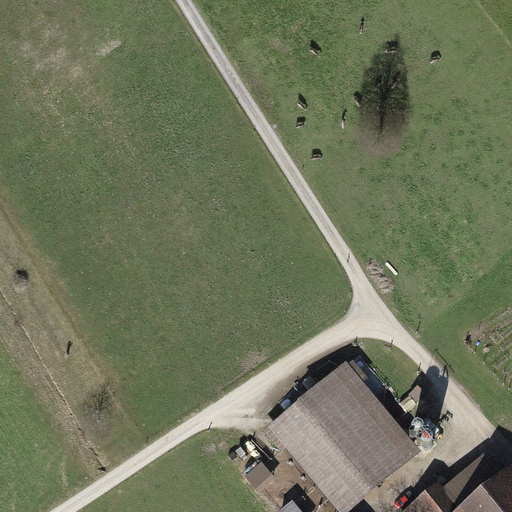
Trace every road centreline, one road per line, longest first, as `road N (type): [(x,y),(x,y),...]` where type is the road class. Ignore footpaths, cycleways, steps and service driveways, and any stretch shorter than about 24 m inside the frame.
road 1 (track): [(67,511),(375,307)]
road 2 (track): [(185,0),(375,307)]
road 3 (track): [(375,307),(511,451)]
